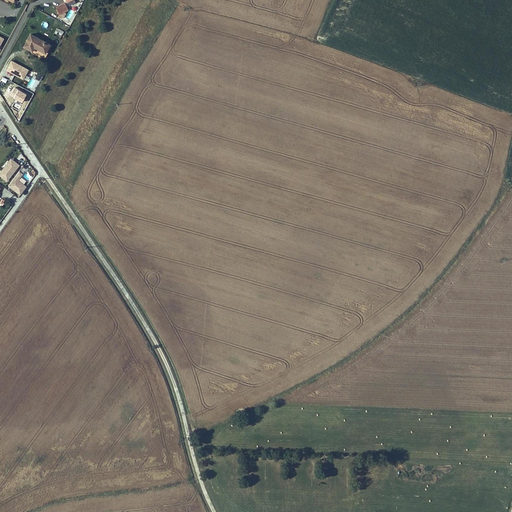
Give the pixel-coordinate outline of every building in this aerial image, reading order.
[(66,5),(57,10),(60,17),(69,12),(66,5)] [(48,60),(54,47),(32,36),(26,47),(48,60)] [(6,70),(24,78),(29,68),(11,60),(6,70)] [(15,99),(14,102),(22,105),(27,92),(14,86),(10,96),(15,99)] [(0,170),(0,176),(7,182),(21,165),(11,157),(0,170)] [(20,194),(28,183),(20,177),(26,168),(22,165),(8,185),(20,194)] [(25,170),(21,175),(29,181),(33,176),(25,170)]
